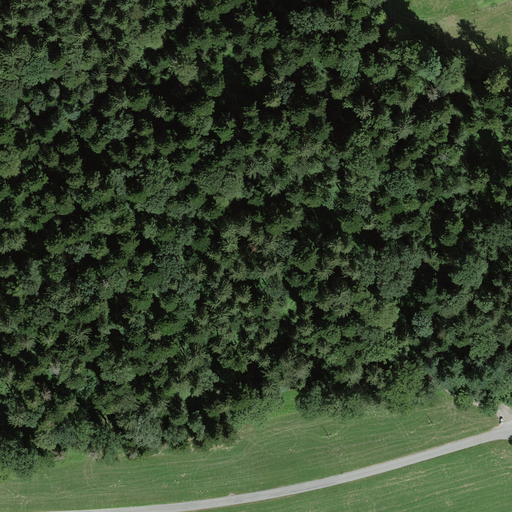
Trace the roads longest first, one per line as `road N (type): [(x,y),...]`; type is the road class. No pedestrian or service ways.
road 1 (track): [(511,421),(427,390),(383,346),(362,269),(367,117),(381,46),(372,0)]
road 2 (unclassified): [(511,429),(307,486),(113,511)]
road 3 (track): [(218,0),(38,160),(0,175)]
